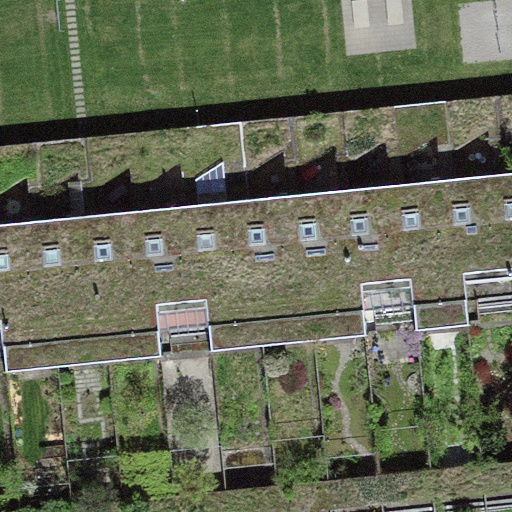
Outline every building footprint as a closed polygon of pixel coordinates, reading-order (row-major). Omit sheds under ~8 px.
[(511,250),(504,175),(453,180),(465,302),(511,296),(511,250)] [(453,180),(401,185),(414,307),(465,302),(453,180)] [(401,185),(350,190),(362,312),(414,307),(401,185)] [(350,190),(299,195),(311,317),(362,312),(350,190)] [(299,195),(247,200),(260,322),(311,317),(299,195)] [(247,200),(196,206),(208,327),(260,322),(247,200)] [(208,327),(196,206),(145,211),(157,333),(208,327)] [(145,211),(93,216),(105,338),(157,333),(145,211)] [(93,216),(42,221),(54,343),(105,338),(93,216)] [(42,221),(0,225),(0,321),(3,348),(54,343),(42,221)] [(0,511),(511,511),(511,296),(465,302),(414,307),(362,312),(311,317),(260,322),(208,327),(157,333),(105,338),(54,343),(3,348),(0,348),(0,511)]
